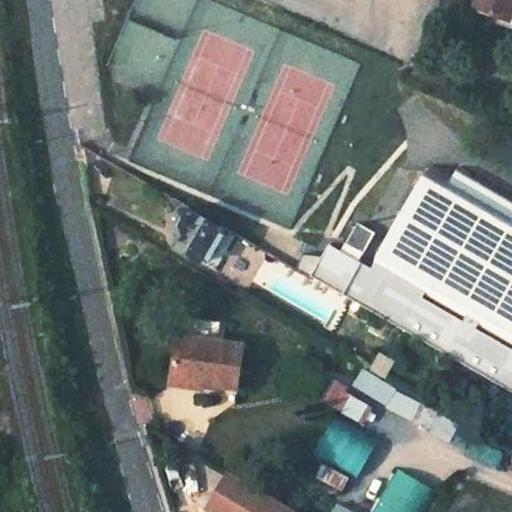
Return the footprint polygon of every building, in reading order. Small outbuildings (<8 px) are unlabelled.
[(511,0),(476,0),(471,19),(506,29),(511,9),(511,0)] [(402,217),(511,279),(511,203),(459,174),(453,186),(427,170),(402,217)] [(202,267),(221,233),(188,213),(181,215),(174,228),(176,233),(184,238),(176,252),(202,267)] [(511,279),(402,217),(377,263),(373,270),(371,268),(330,245),(326,253),(310,279),(413,338),(511,394),(511,279)] [(354,225),(344,242),(360,251),(371,234),(354,225)] [(184,323),(181,339),(175,378),(195,382),(194,392),(198,393),(199,388),(239,396),(247,352),(221,347),(225,331),(184,323)] [(451,438),(460,419),(359,370),(350,389),(451,438)] [(173,387),(194,392),(195,382),(175,378),(173,387)] [(339,413),(350,392),(333,383),(321,403),(339,413)] [(333,415),(313,453),(357,476),(377,439),(333,415)] [(372,509),(376,511),(421,511),(435,488),(397,466),(372,509)] [(236,496),(194,471),(180,497),(205,511),(237,511),(240,510),(231,504),(236,496)]
